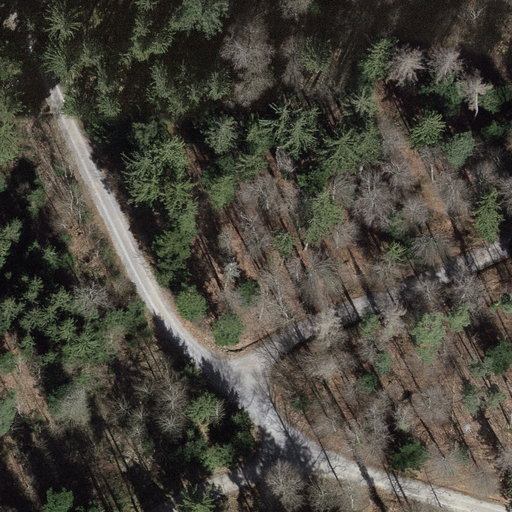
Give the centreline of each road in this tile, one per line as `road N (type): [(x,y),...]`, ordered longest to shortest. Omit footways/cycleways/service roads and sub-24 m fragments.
road 1 (track): [(232,381),(281,340),(511,242)]
road 2 (track): [(76,139),(172,329),(232,381)]
road 3 (track): [(294,449),(493,511)]
road 4 (track): [(168,511),(294,449)]
